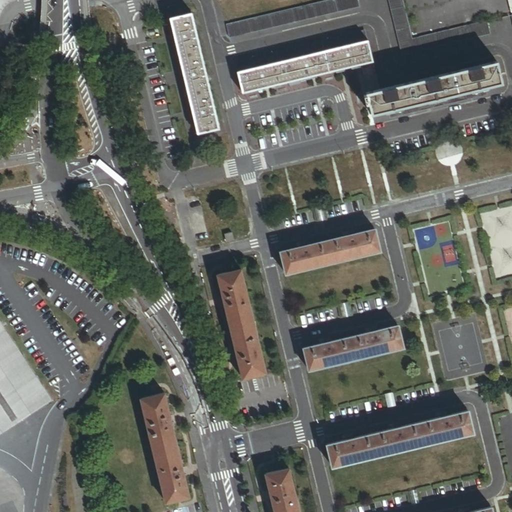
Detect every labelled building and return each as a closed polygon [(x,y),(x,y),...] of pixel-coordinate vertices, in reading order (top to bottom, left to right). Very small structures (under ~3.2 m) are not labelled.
[(357,0),(332,0),(227,25),(230,37),(359,6),(357,0)] [(401,0),(387,0),(401,55),(489,34),(486,22),(411,40),(401,0)] [(191,13),(171,18),(198,134),(219,129),(191,13)] [(364,31),(350,35),(352,44),(366,41),(364,31)] [(350,35),(336,38),(339,48),(352,44),(350,35)] [(339,48),(336,38),(307,45),(309,55),(339,48)] [(366,41),(352,44),(339,48),(309,55),(293,59),(266,65),(252,68),(238,72),(237,72),(242,93),(361,65),(372,62),(367,41),(366,41)] [(307,45),(290,49),(293,59),(309,55),(307,45)] [(293,59),(290,49),(264,55),(266,65),(293,59)] [(264,55),(250,58),(252,68),(266,65),(264,55)] [(236,62),(238,72),(252,68),(250,58),(236,62)] [(374,69),(372,62),(361,65),(364,75),(370,73),(371,73),(372,72),(373,71),(374,70),(374,69)] [(475,89),(485,87),(502,83),(497,62),(379,90),(368,93),(366,93),(367,96),(368,100),(366,101),(366,104),(369,104),(371,114),(389,110),(399,107),(432,100),(442,97),(475,89)] [(379,90),(374,69),(374,70),(373,71),(372,72),(371,73),(370,73),(364,75),(368,93),(379,90)] [(487,94),(485,87),(475,89),(477,97),(487,94)] [(477,97),(475,89),(442,97),(444,104),(477,97)] [(444,104),(442,97),(432,100),(434,107),(444,104)] [(434,107),(432,100),(399,107),(401,115),(434,107)] [(401,115),(399,107),(389,110),(391,117),(401,115)] [(281,252),(286,273),(380,251),(375,229),(281,252)] [(233,240),(232,233),(224,234),(226,241),(233,240)] [(266,372),(241,269),(218,275),(243,377),(266,372)] [(0,439),(55,403),(0,318),(0,439)] [(304,348),(309,369),(403,347),(398,325),(304,348)] [(166,501),(189,496),(164,393),(141,398),(166,501)] [(327,444),(332,466),(473,432),(468,411),(327,444)] [(299,511),(289,468),(266,474),(275,511),(299,511)]
